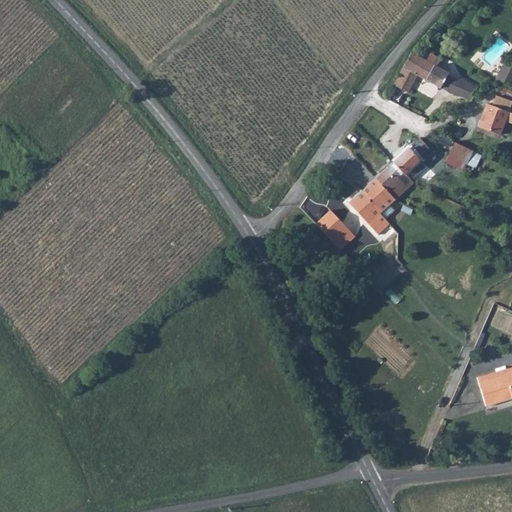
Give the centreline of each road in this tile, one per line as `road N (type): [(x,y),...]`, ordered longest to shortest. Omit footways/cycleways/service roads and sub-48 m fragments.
road 1 (tertiary): [(54,0),(166,124),(250,238)]
road 2 (unclassified): [(250,238),(438,0)]
road 3 (tertiary): [(250,238),(369,474)]
road 4 (unclassified): [(158,511),(369,474)]
road 5 (unclassified): [(369,474),(511,465)]
